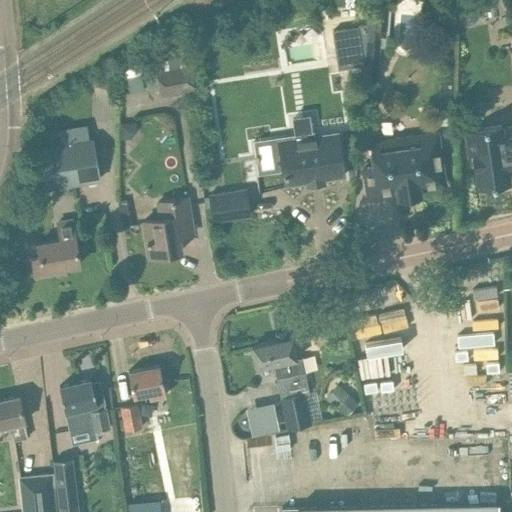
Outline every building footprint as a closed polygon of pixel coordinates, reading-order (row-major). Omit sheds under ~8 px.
[(386,46),(389,0),(369,0),(362,94),(367,100),(375,101),(381,95),(382,88),(376,81),(379,45),(386,46)] [(502,1),(480,2),(481,19),(503,18),(502,1)] [(479,9),(472,3),(465,4),(460,10),(461,19),(467,23),(473,22),(479,14),(479,9)] [(190,66),(157,72),(161,95),(194,89),(190,66)] [(277,156),(275,160),(275,164),(276,168),(280,171),(284,170),(286,184),(344,175),(337,133),(315,136),(313,118),(310,119),(309,112),(292,114),(294,129),(298,129),(299,132),(295,133),(296,139),(279,141),(281,156),(277,156)] [(511,130),(503,132),(502,125),(465,130),(469,157),(472,157),(474,168),(475,167),(478,189),(510,184),(508,167),(511,166),(511,130)] [(372,166),(364,167),(368,195),(445,184),(437,130),(368,141),(372,166)] [(93,139),(31,150),(38,189),(100,179),(93,139)] [(250,215),(246,189),(209,194),(213,220),(250,215)] [(144,220),(150,256),(181,250),(177,226),(192,223),(188,197),(158,202),(161,217),(144,220)] [(79,264),(72,219),(59,221),(61,239),(38,243),(40,257),(33,258),(36,277),(58,273),(58,267),(79,264)] [(358,291),(365,325),(400,318),(393,284),(358,291)] [(468,303),(443,306),(447,337),(455,336),(459,365),(482,362),(481,353),(502,350),(493,285),(466,289),(468,303)] [(414,323),(357,329),(366,409),(380,407),(377,385),(419,380),(418,367),(388,370),(386,357),(417,353),(414,323)] [(257,367),(273,363),(287,429),(311,424),(304,393),(309,391),(305,372),(297,374),(294,359),(297,358),(292,336),(252,345),(257,367)] [(166,394),(160,364),(128,371),(134,397),(149,394),(150,397),(166,394)] [(70,435),(95,429),(95,431),(110,427),(99,381),(92,382),(91,378),(60,385),(66,412),(64,413),(70,435)] [(24,421),(18,395),(0,399),(0,427),(9,425),(13,441),(27,438),(23,421),(24,421)] [(337,409),(345,416),(358,402),(350,395),(337,409)] [(142,427),(137,404),(121,407),(126,430),(142,427)] [(509,437),(306,441),(307,506),(318,506),(498,502),(510,502),(509,437)] [(72,457),(53,459),(59,511),(79,508),(72,457)] [(22,511),(56,511),(52,473),(19,476),(22,511)] [(307,506),(298,506),(284,507),(283,511),(498,511),(498,502),(318,506),(307,506)]
